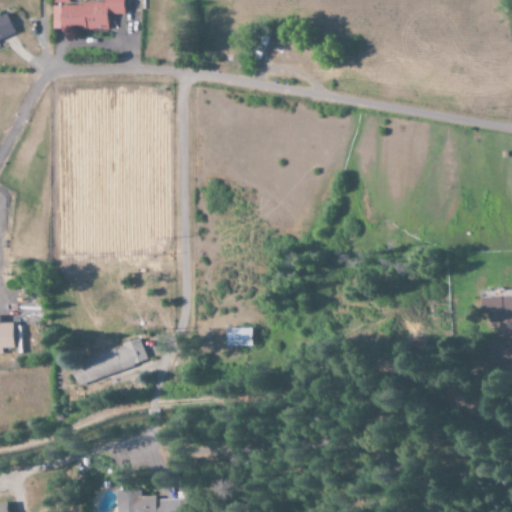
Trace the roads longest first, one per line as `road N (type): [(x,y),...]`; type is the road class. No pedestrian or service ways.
road 1 (residential): [(184,77),(187,334),(154,395),(159,448)]
road 2 (residential): [(511,127),(184,77)]
road 3 (residential): [(126,510),(159,448),(242,511)]
